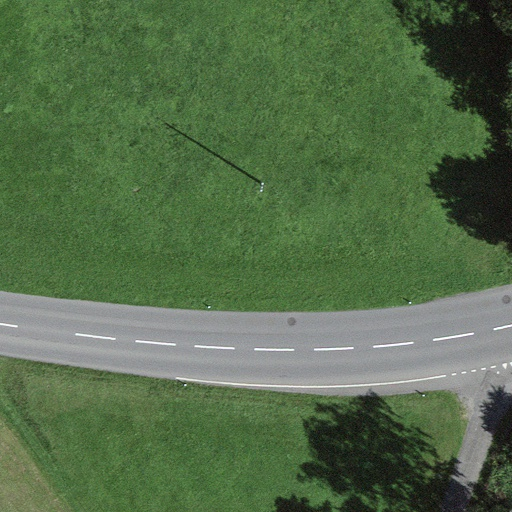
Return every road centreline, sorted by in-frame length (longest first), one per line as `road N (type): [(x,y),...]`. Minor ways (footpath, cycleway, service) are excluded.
road 1 (tertiary): [(0,325),(225,350),(374,349),(511,326)]
road 2 (track): [(497,330),(503,367),(453,511)]
